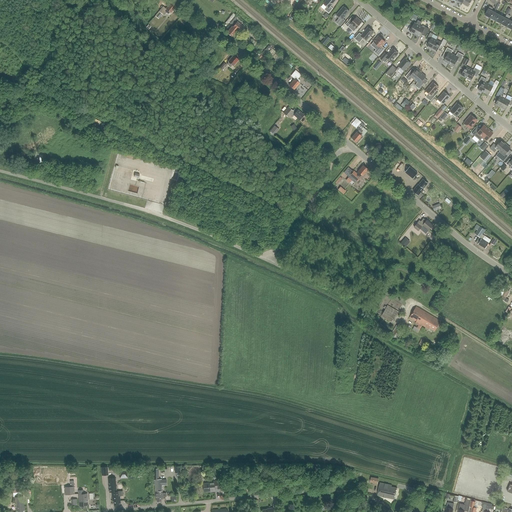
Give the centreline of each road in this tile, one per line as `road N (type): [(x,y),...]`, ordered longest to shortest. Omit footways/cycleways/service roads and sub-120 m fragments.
road 1 (unclassified): [(511,276),(178,0)]
road 2 (residential): [(392,511),(374,498),(334,490),(106,511)]
road 3 (unclassified): [(511,130),(359,0)]
